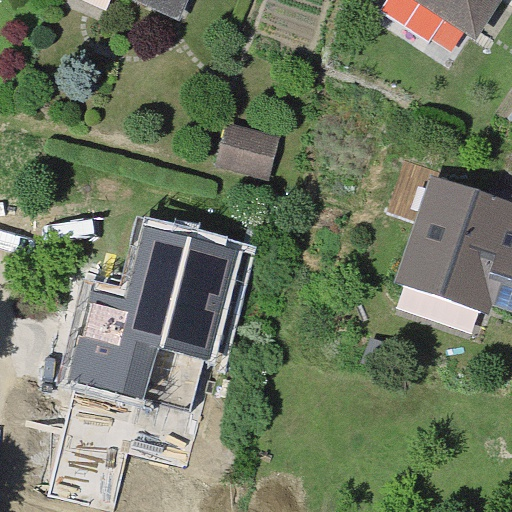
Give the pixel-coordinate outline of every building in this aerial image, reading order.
[(145,0),(174,12),(179,0),(145,0)] [(450,12),(473,27),(490,0),(387,0),(380,13),(429,44),(450,12)] [(273,142),(231,131),(222,163),(265,174),(273,142)] [(511,304),(511,210),(511,213),(491,206),(493,200),(439,182),(404,286),(480,312),(485,296),(511,304)] [(139,400),(142,390),(193,403),(209,342),(220,345),(243,259),(147,234),(134,285),(86,273),(81,294),(97,298),(69,408),(130,424),(136,399),(139,400)]
